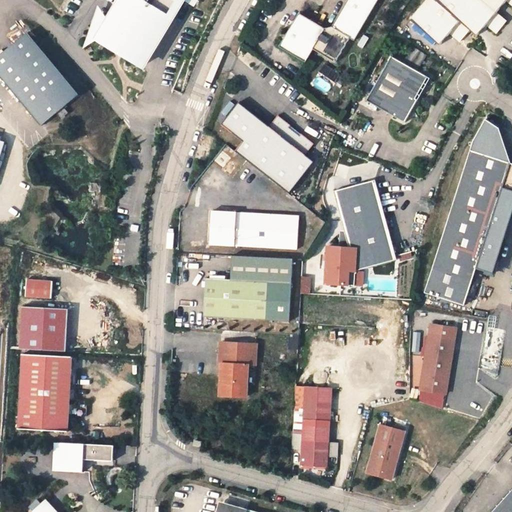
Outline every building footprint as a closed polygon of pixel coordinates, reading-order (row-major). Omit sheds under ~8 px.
[(130,59),(164,0),(103,0),(95,16),(86,30),(85,33),(130,59)] [(340,40),(361,0),(331,0),(317,28),(310,30),(284,16),(266,50),(292,64),(299,51),(322,63),(335,38),(340,40)] [(506,0),(411,0),(399,15),(429,40),(439,28),(449,36),(459,24),(466,30),(475,19),(485,27),(495,14),(485,6),(490,0),(504,0),(506,1),(506,0)] [(86,10),(79,26),(86,30),(95,16),(86,10)] [(16,28),(0,41),(0,84),(30,120),(67,89),(16,28)] [(409,95),(407,94),(419,72),(381,52),(357,97),(397,118),(409,95)] [(323,63),(317,72),(334,83),(340,74),(323,63)] [(227,144),(220,155),(275,195),(299,162),(290,155),(299,144),(286,134),(284,137),(273,129),(275,126),(262,117),(253,129),(222,106),(205,128),(227,144)] [(461,145),(501,157),(490,123),(476,114),(465,135),(461,145)] [(311,141),(315,136),(305,128),(301,133),(311,141)] [(488,255),(508,188),(493,183),(501,157),(461,145),(418,288),(457,301),(469,262),(473,250),(488,255)] [(493,183),(508,188),(511,175),(511,165),(509,160),(501,157),(493,183)] [(387,266),(367,186),(326,196),(334,229),(340,253),(330,252),(319,251),(318,259),(315,259),(314,260),(311,260),(310,274),(317,274),(316,289),(345,291),(346,276),(387,266)] [(288,218),(201,217),(200,250),(288,252),(288,218)] [(340,253),(334,229),(330,230),(330,252),(340,253)] [(473,250),(469,262),(484,267),(488,255),(473,250)] [(281,325),(283,263),(222,261),(221,285),(197,284),(196,322),(281,325)] [(301,276),(301,294),(310,294),(310,276),(301,276)] [(50,280),(24,278),(23,295),(50,297),(50,280)] [(66,310),(24,308),(21,346),(63,349),(66,310)] [(454,331),(427,327),(417,390),(444,394),(454,331)] [(420,354),(422,332),(413,332),(411,353),(420,354)] [(215,390),(212,391),(212,399),(238,401),(238,389),(245,389),(248,351),(212,349),(209,380),(215,381),(215,390)] [(67,358),(16,355),(12,428),(63,431),(67,358)] [(294,439),(284,439),(283,455),(293,455),(293,476),(302,476),(302,472),(319,472),(319,461),(328,461),(328,447),(321,447),(321,449),(319,449),(321,393),(295,392),(294,439)] [(77,401),(76,416),(86,416),(86,401),(77,401)] [(397,435),(373,428),(360,476),(384,482),(397,435)] [(76,471),(76,458),(107,460),(108,444),(52,442),(50,470),(76,471)] [(329,457),(337,458),(337,442),(329,442),(329,457)] [(511,511),(511,483),(487,511),(511,511)] [(49,511),(51,510),(39,498),(23,511),(49,511)] [(213,511),(246,511),(228,508),(224,502),(212,508),(213,511)]
